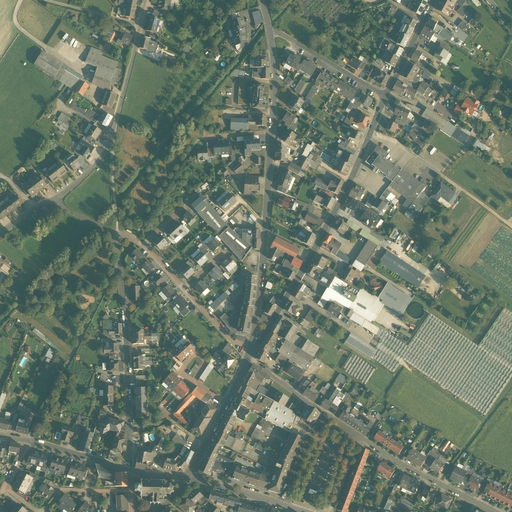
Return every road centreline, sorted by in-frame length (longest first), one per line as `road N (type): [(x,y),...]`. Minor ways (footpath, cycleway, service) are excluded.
road 1 (residential): [(251,349),(302,269),(370,131)]
road 2 (residential): [(131,472),(115,237)]
road 3 (residential): [(51,201),(98,162),(111,138),(145,0)]
road 4 (secondary): [(251,349),(271,131)]
road 5 (residential): [(492,511),(359,438)]
road 6 (residential): [(269,31),(384,97)]
